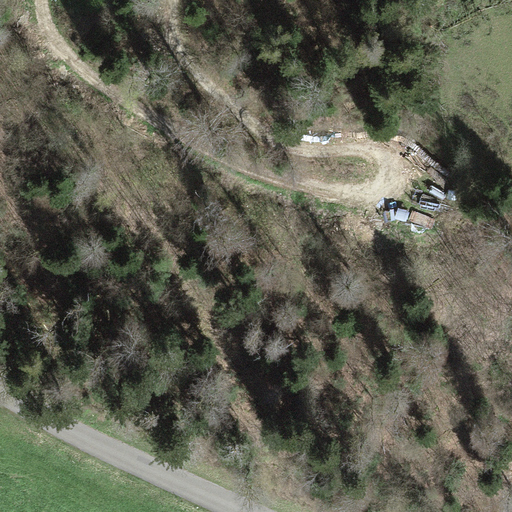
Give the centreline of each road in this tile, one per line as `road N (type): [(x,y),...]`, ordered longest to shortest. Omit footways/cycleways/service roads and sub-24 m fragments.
road 1 (track): [(164,0),(167,37),(182,66),(232,112),(286,137),(374,146),(386,156),(385,178),(356,193),(230,159),(132,108),(54,40),(41,0)]
road 2 (unclassified): [(242,511),(96,445),(0,385)]
